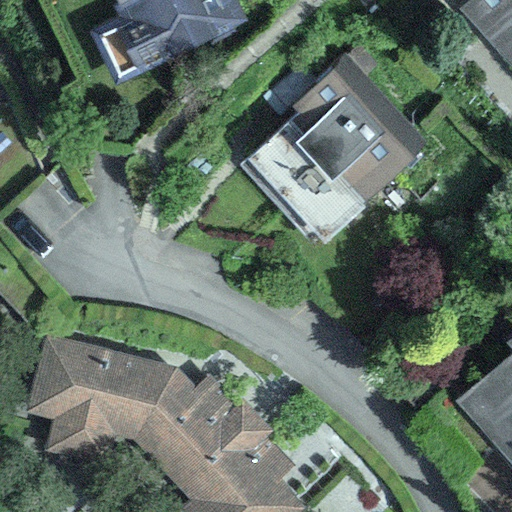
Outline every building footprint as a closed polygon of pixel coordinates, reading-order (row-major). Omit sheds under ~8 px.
[(216,0),(96,0),(126,70),(228,28),(216,0)] [(511,0),(478,0),(462,18),(511,65),(511,0)] [(351,67),(268,146),(359,242),(443,162),(351,67)] [(0,100),(0,194),(47,151),(0,100)] [(217,366),(61,333),(43,418),(76,425),(70,451),(133,465),(140,430),(214,498),(201,511),(312,511),(329,495),(288,457),(300,443),(217,366)] [(511,354),(459,407),(511,459),(511,354)]
